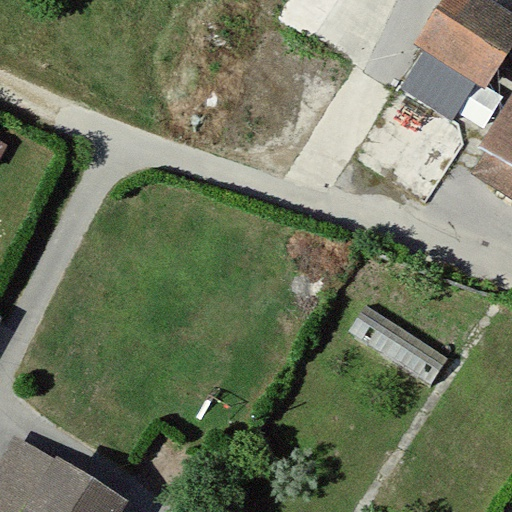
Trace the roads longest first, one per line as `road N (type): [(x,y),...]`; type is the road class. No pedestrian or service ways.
road 1 (track): [(125,144),(511,279)]
road 2 (unknown): [(125,144),(0,382)]
road 3 (track): [(0,83),(125,144)]
